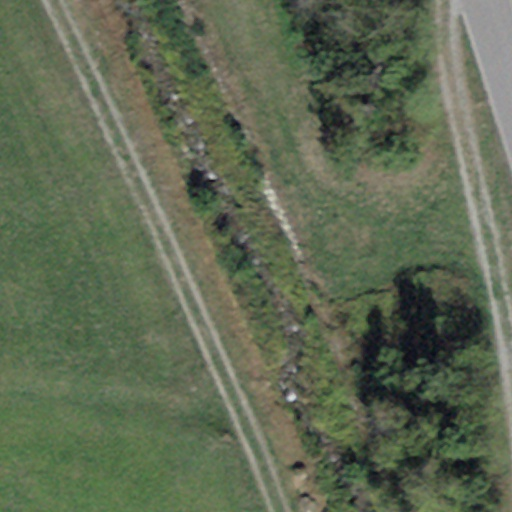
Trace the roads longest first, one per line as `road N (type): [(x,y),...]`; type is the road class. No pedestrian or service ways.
road 1 (track): [(273,511),(49,0)]
road 2 (track): [(443,0),(445,67),(511,395)]
